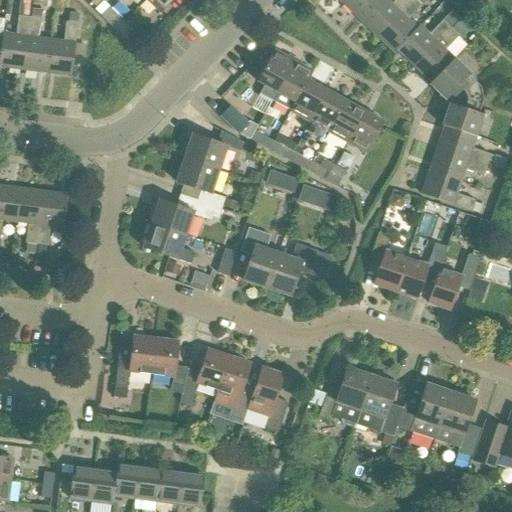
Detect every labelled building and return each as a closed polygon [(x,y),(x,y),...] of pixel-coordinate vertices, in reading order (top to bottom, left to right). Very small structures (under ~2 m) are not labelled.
[(143,0),(159,15),(172,0),(143,0)] [(343,0),(340,4),(357,21),(377,0),(343,0)] [(384,0),(377,0),(357,21),(374,37),(410,0),(395,0),(390,6),(384,0)] [(411,0),(410,0),(374,37),(392,55),(395,52),(416,31),(406,22),(419,8),(411,0)] [(95,10),(101,16),(109,8),(103,1),(95,10)] [(101,17),(115,30),(123,21),(109,8),(101,17)] [(23,71),(47,74),(51,42),(38,40),(42,11),(33,10),(31,19),(30,18),(23,71)] [(51,42),(47,74),(69,77),(76,25),(77,13),(70,12),(68,24),(67,24),(64,43),(51,42)] [(2,41),(0,55),(0,68),(23,71),(30,18),(20,17),(17,37),(3,35),(2,41)] [(123,21),(115,30),(130,44),(138,35),(123,21)] [(395,52),(412,69),(449,33),(440,24),(428,37),(419,28),(416,31),(395,52)] [(449,33),(412,69),(428,85),(452,61),(444,53),(456,40),(449,33)] [(257,94),(270,101),(292,61),(273,50),(257,81),(263,84),(257,94)] [(270,101),(289,112),(306,81),(312,71),(292,61),(270,101)] [(464,98),(479,91),(478,88),(467,78),(468,76),(452,61),(428,85),(428,86),(443,102),(459,86),(466,92),(463,95),(464,98)] [(325,91),(306,81),(289,112),(308,122),(325,91)] [(325,91),(308,122),(327,133),(344,102),(325,91)] [(442,125),(444,126),(476,136),(483,115),(478,113),(483,99),(479,91),(464,98),(465,100),(471,102),(468,110),(449,103),(442,125)] [(327,133),(345,143),(362,112),(344,102),(327,133)] [(247,123),(230,106),(229,107),(228,108),(220,116),(238,133),(247,123)] [(362,112),(345,143),(365,154),(383,122),(362,112)] [(252,135),(254,131),(257,125),(248,121),(247,123),(238,133),(249,139),(250,137),(252,135)] [(444,126),(436,149),(486,166),(490,154),(472,148),(476,136),(444,126)] [(184,160),(217,171),(225,148),(239,153),(242,143),(220,131),(216,144),(192,136),(184,160)] [(266,137),(254,131),(249,139),(262,146),(266,137)] [(287,160),(292,152),(280,145),(276,154),(287,160)] [(436,149),(429,169),(461,180),(464,170),(482,177),(482,176),(491,180),(495,170),(486,167),(486,166),(436,149)] [(304,158),(292,152),(287,160),(300,167),(304,158)] [(200,191),(197,201),(214,207),(220,210),(224,200),(210,195),(217,171),(184,160),(176,183),(200,191)] [(269,175),(286,180),(289,168),(272,164),(269,175)] [(325,181),(329,172),(318,166),(314,175),(325,181)] [(461,180),(429,169),(420,194),(471,212),(475,200),(456,194),(461,180)] [(329,172),(325,181),(337,188),(342,179),(331,173),(329,172)] [(19,189),(0,186),(0,237),(2,221),(14,222),(19,189)] [(318,193),(303,188),(298,201),(314,206),(318,193)] [(43,192),(19,189),(14,222),(27,224),(24,244),(36,246),(43,192)] [(63,229),(67,195),(43,192),(36,246),(47,247),(49,227),(63,229)] [(158,201),(150,225),(185,237),(192,215),(211,221),(212,217),(217,219),(220,210),(214,207),(197,201),(186,198),(183,209),(158,201)] [(185,237),(150,225),(142,248),(189,264),(193,253),(180,249),(185,237)] [(242,280),(265,288),(277,254),(266,250),(270,236),(247,229),(240,252),(250,256),(242,280)] [(373,284),(395,292),(406,258),(386,251),(390,237),(378,233),(369,257),(381,261),(373,284)] [(435,280),(439,269),(446,247),(434,243),(426,265),(406,258),(395,292),(417,299),(425,276),(435,280)] [(277,254),(265,288),(289,296),(297,272),(308,275),(316,252),(295,245),(290,259),(277,254)] [(227,277),(235,254),(224,250),(216,273),(227,277)] [(461,277),(457,287),(468,291),(479,259),(467,255),(460,276),(461,277)] [(439,269),(435,280),(427,303),(450,310),(457,287),(461,277),(460,276),(439,269)] [(467,298),(469,299),(479,303),(486,282),(476,279),(474,278),(467,298)] [(150,376),(154,339),(132,336),(129,361),(117,359),(112,399),(125,400),(128,373),(150,376)] [(154,339),(150,376),(172,379),(169,392),(181,395),(187,368),(174,367),(177,342),(154,339)] [(187,368),(181,395),(178,404),(191,407),(196,384),(216,391),(227,356),(206,349),(199,372),(187,368)] [(246,409),(249,402),(252,390),(241,387),(249,364),(227,356),(216,391),(212,402),(233,409),(231,417),(242,421),(246,409)] [(249,402),(246,409),(267,417),(263,428),(276,433),(286,402),(275,398),(282,375),(260,367),(252,390),(249,402)] [(353,428),(371,376),(347,368),(339,392),(327,388),(318,417),(329,420),(330,415),(339,418),(342,425),(353,428)] [(393,436),(396,428),(402,408),(389,403),(396,384),(371,376),(353,428),(365,432),(372,429),(393,436)] [(418,408),(404,403),(402,408),(396,428),(433,441),(450,393),(426,384),(418,408)] [(456,453),(470,458),(480,430),(466,425),(474,401),(450,393),(433,441),(457,449),(456,453)] [(472,460),(494,468),(499,454),(511,458),(511,413),(510,413),(504,430),(484,424),(472,460)] [(0,457),(0,479),(9,481),(12,459),(0,457)] [(115,473),(112,497),(134,499),(138,467),(116,465),(115,473)] [(89,502),(94,470),(72,467),(68,499),(89,502)] [(134,499),(155,502),(159,470),(138,467),(134,499)] [(112,497),(115,473),(94,470),(89,502),(111,505),(112,497)] [(155,502),(177,505),(181,473),(159,470),(155,502)] [(43,485),(53,487),(54,473),(44,472),(43,485)] [(181,473),(177,505),(198,508),(203,476),(181,473)] [(9,481),(0,479),(0,501),(6,502),(9,481)] [(51,499),(53,487),(43,485),(41,498),(51,499)]
